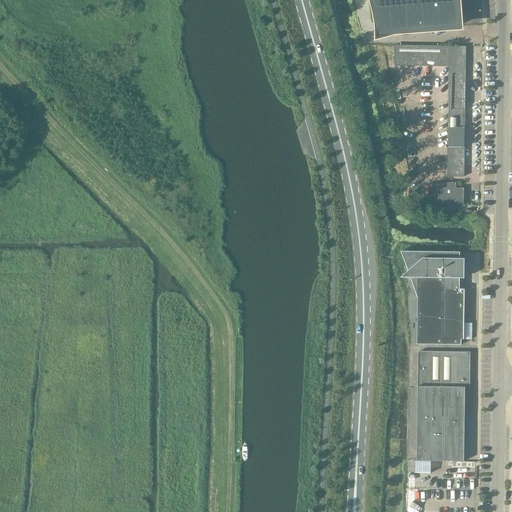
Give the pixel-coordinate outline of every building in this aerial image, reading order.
[(368,0),(373,16),(373,45),(394,39),(462,34),(460,0),(368,0)] [(448,67),(447,176),(464,177),(466,47),(394,47),(394,66),(448,67)] [(438,204),(464,205),(464,188),(456,188),(456,183),(447,183),(447,188),(438,188),(438,204)] [(461,277),(461,253),(401,252),(410,277),(418,298),(418,299),(417,345),(461,346),(461,340),(464,340),(464,290),(461,290),(461,280),(461,277)] [(472,353),(419,352),(418,461),(465,461),(465,415),(466,397),(472,397),(472,353)]
